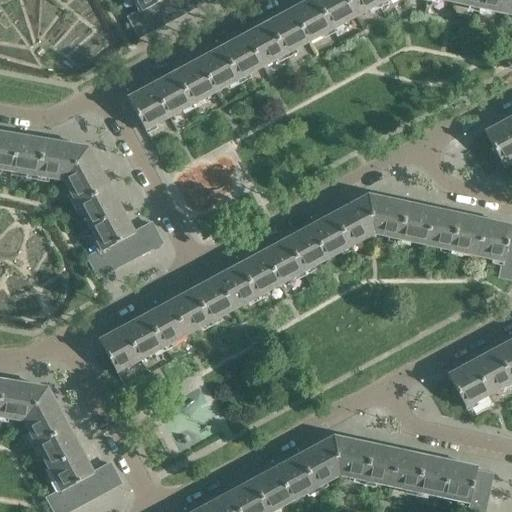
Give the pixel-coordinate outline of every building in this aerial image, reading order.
[(136,0),(142,11),(143,12),(147,9),(164,0),(136,0)] [(181,15),(172,0),(164,0),(147,9),(157,28),(181,15)] [(202,3),(200,0),(172,0),(181,15),(202,3)] [(331,30),(315,0),(310,0),(291,10),(308,42),(331,30)] [(355,17),(345,0),(315,0),(331,30),(355,17)] [(378,5),(375,0),(345,0),(355,17),(378,5)] [(480,9),(481,0),(454,0),(454,3),(480,9)] [(505,14),(508,0),(481,0),(480,9),(505,14)] [(157,28),(147,9),(143,12),(142,11),(128,18),(139,38),(157,28)] [(308,42),(291,10),(268,23),(285,55),(308,42)] [(285,55),(268,23),(244,36),(262,67),(285,55)] [(262,67),(244,36),(221,48),(238,80),(262,67)] [(238,80),(221,48),(198,61),(215,93),(238,80)] [(215,93),(198,61),(175,73),(192,105),(215,93)] [(192,105),(175,73),(151,86),(169,118),(192,105)] [(169,118),(151,86),(127,99),(145,131),(169,118)] [(511,159),(511,118),(485,133),(502,165),(511,159)] [(0,170),(12,172),(18,136),(0,133),(0,170)] [(38,177),(44,141),(18,136),(12,172),(38,177)] [(64,181),(87,148),(44,141),(38,177),(64,181)] [(109,187),(87,148),(64,181),(77,204),(109,187)] [(121,210),(109,187),(77,204),(89,228),(121,210)] [(374,234),(368,196),(332,215),(350,247),(373,234),(374,234)] [(399,240),(407,204),(368,196),(374,234),(399,240)] [(425,246),(433,210),(407,204),(399,240),(425,246)] [(134,233),(121,210),(89,228),(102,251),(102,252),(106,250),(130,237),(134,235),(134,233)] [(451,251),(459,216),(433,210),(425,246),(451,251)] [(350,247),(332,215),(309,228),(326,260),(350,247)] [(477,257),(485,221),(459,216),(451,251),(477,257)] [(505,255),(511,230),(511,227),(485,221),(477,257),(503,262),(504,262),(505,255)] [(161,244),(151,224),(134,233),(134,235),(130,237),(140,255),(161,244)] [(326,260),(309,228),(286,240),(303,272),(326,260)] [(140,255),(130,237),(106,250),(116,268),(140,255)] [(303,272),(286,240),(263,253),(280,285),(303,272)] [(116,268),(106,250),(102,252),(102,251),(88,258),(98,278),(116,268)] [(280,285),(263,253),(239,265),(256,297),(280,285)] [(511,280),(511,255),(505,255),(504,262),(503,262),(499,278),(511,280)] [(256,297),(239,265),(216,278),(233,310),(256,297)] [(233,310),(216,278),(193,290),(210,322),(233,310)] [(210,322),(193,290),(169,303),(187,335),(210,322)] [(187,335),(169,303),(146,316),(163,348),(187,335)] [(163,348),(146,316),(123,328),(140,360),(163,348)] [(140,360),(123,328),(99,341),(116,373),(140,360)] [(511,340),(495,350),(511,381),(511,340)] [(511,382),(511,381),(495,350),(472,363),(489,395),(511,382)] [(489,395),(472,363),(448,375),(465,407),(489,395)] [(0,417),(23,421),(47,388),(3,381),(0,399),(0,417)] [(68,428),(47,388),(23,421),(36,444),(68,428)] [(80,451),(68,428),(36,444),(48,468),(80,451)] [(339,476),(333,437),(298,456),(315,488),(339,476)] [(365,481),(373,446),(333,437),(339,476),(365,481)] [(391,487),(398,451),(373,446),(365,481),(391,487)] [(93,474),(80,451),(48,468),(61,491),(61,492),(65,490),(89,477),(93,475),(93,474)] [(417,493),(424,457),(398,451),(391,487),(417,493)] [(315,488),(298,456),(274,469),(292,501),(315,488)] [(442,498),(450,463),(424,457),(417,493),(442,498)] [(471,496),(476,472),(477,468),(450,463),(442,498),(468,504),(469,504),(471,496)] [(120,484),(110,464),(93,474),(93,475),(89,477),(99,496),(120,484)] [(271,511),(292,501),(274,469),(251,482),(267,511),(271,511)] [(487,499),(492,475),(476,472),(471,496),(487,499)] [(99,496),(89,477),(65,490),(75,508),(99,496)] [(267,511),(251,482),(228,494),(237,511),(267,511)] [(68,511),(75,508),(65,490),(61,492),(61,491),(47,499),(53,511),(68,511)] [(237,511),(228,494),(205,507),(207,511),(237,511)] [(483,511),(487,499),(471,496),(469,504),(468,504),(465,511),(483,511)]
